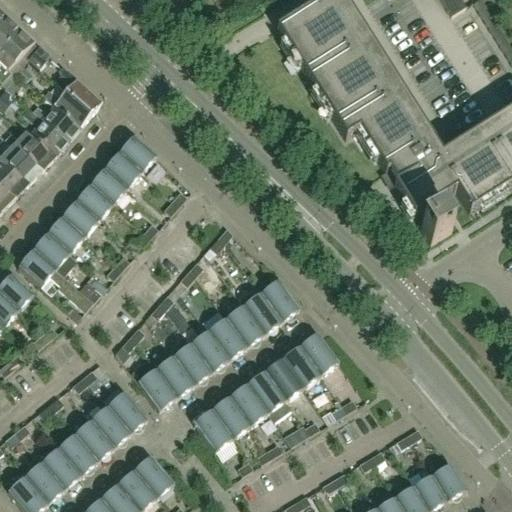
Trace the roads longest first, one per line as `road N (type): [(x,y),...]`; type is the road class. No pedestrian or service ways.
road 1 (residential): [(330,310),(69,511)]
road 2 (secondary): [(408,301),(275,171),(263,172)]
road 3 (secondary): [(263,172),(262,183),(388,319)]
road 4 (residential): [(132,109),(0,252)]
road 5 (residential): [(258,511),(424,414)]
road 6 (secondary): [(388,319),(511,466)]
road 7 (residential): [(213,191),(96,325)]
road 8 (residential): [(213,191),(330,310)]
road 9 (residential): [(16,0),(132,109)]
road 10 (secondary): [(511,422),(408,301)]
road 11 (residential): [(330,310),(424,414)]
road 12 (secondary): [(263,172),(164,77)]
